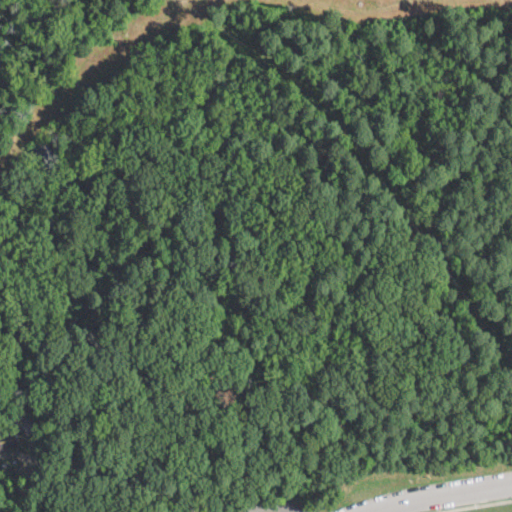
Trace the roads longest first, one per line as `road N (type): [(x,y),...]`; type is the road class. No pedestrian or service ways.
road 1 (residential): [(299,511),(279,503),(235,511),(177,501),(132,480),(54,465),(21,423)]
road 2 (residential): [(357,511),(511,482)]
